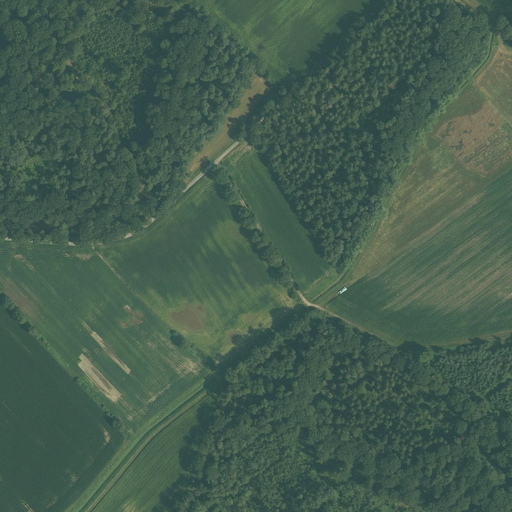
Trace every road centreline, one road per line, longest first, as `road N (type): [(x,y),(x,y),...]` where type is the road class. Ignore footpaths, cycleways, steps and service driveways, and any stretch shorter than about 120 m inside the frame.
road 1 (track): [(389,0),(133,233),(93,243),(0,238)]
road 2 (track): [(218,159),(311,307)]
road 3 (track): [(29,0),(12,127),(0,150)]
